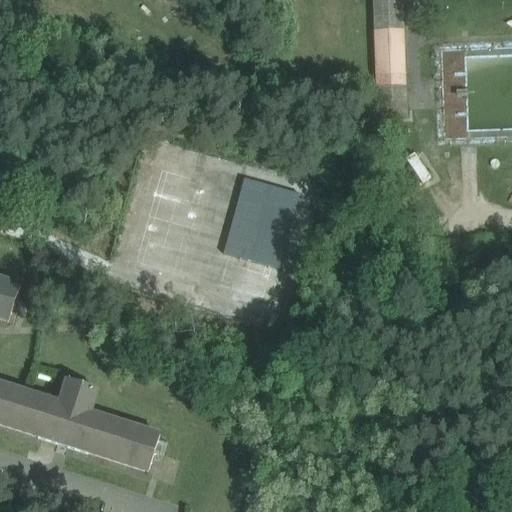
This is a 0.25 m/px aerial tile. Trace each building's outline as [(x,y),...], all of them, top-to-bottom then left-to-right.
[(373,0),(377,86),(351,87),(352,115),(378,115),(378,119),(405,118),(400,0),(373,0)] [(264,225),(262,236),(295,244),(297,232),(264,225)] [(263,265),(254,288),(273,296),(282,273),(263,265)] [(0,321),(8,324),(20,288),(0,281),(0,321)] [(97,392),(67,382),(59,406),(0,386),(0,426),(37,439),(37,440),(87,456),(88,455),(148,474),(159,438),(89,415),(97,392)]
